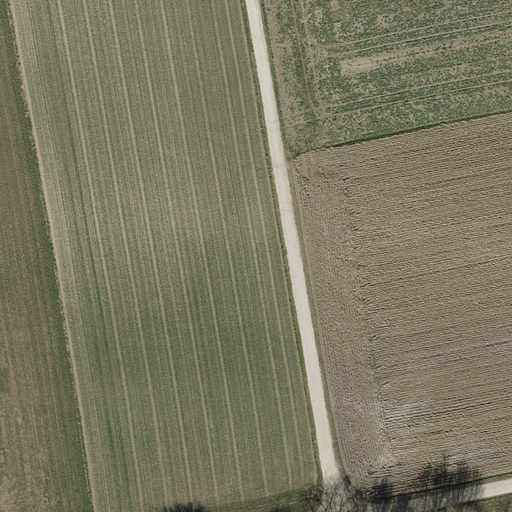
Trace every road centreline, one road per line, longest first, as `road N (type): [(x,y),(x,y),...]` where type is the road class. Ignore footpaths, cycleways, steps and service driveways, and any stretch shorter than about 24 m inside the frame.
road 1 (track): [(336,511),(249,0)]
road 2 (track): [(379,511),(511,484)]
